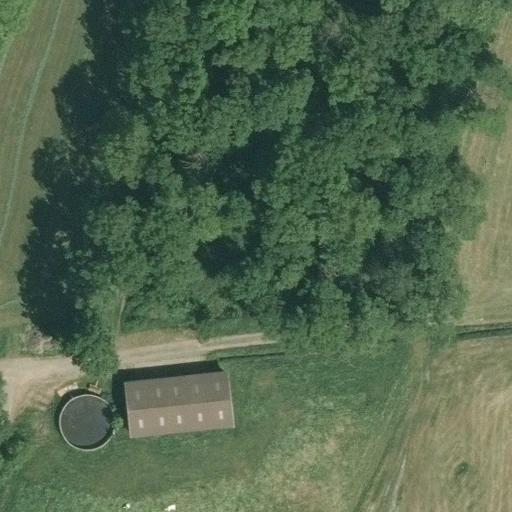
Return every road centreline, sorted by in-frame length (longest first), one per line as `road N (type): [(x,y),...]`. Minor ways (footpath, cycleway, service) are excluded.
road 1 (track): [(11,364),(322,343),(440,324),(511,298)]
road 2 (track): [(459,311),(438,377),(374,511)]
